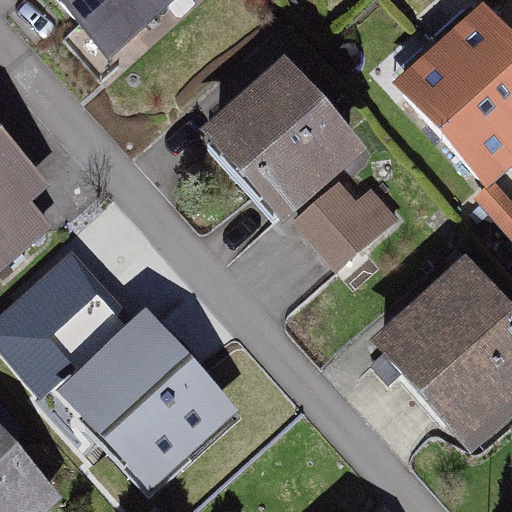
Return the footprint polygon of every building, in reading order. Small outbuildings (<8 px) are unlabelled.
[(171,0),(49,0),(105,61),(171,0)] [(511,163),(511,52),(487,24),(404,97),(484,188),(507,168),(511,163)] [(337,275),(402,217),(356,167),(368,156),(285,64),(201,139),(282,228),(289,222),(337,275)] [(0,281),(72,217),(0,137),(0,281)] [(511,212),(495,192),(480,205),(511,242),(511,212)] [(511,413),(511,313),(465,263),(374,346),(471,451),(511,413)] [(142,495),(233,418),(144,313),(131,325),(100,289),(44,336),(77,376),(56,393),(142,495)] [(0,511),(51,511),(66,498),(11,441),(27,426),(0,398),(0,511)]
